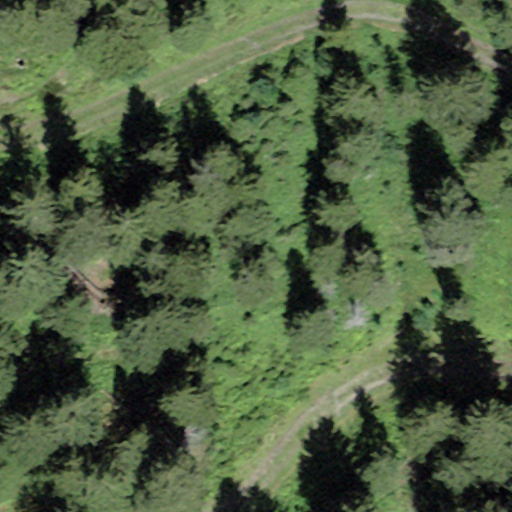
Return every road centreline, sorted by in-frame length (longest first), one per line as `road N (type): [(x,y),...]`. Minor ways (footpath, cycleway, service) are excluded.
road 1 (track): [(511,67),(367,4),(61,123),(0,138)]
road 2 (track): [(238,511),(319,417),(369,375),(406,360),(511,375)]
